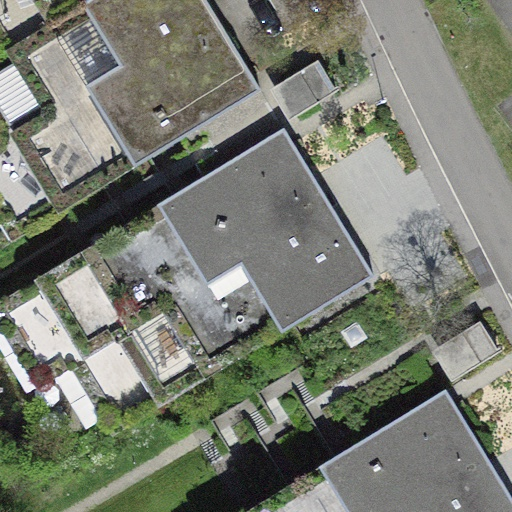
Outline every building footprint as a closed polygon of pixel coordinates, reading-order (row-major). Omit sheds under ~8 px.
[(0,0),(0,57),(4,55),(46,29),(28,0),(0,0)] [(52,26),(93,0),(28,0),(46,29),(52,26)] [(133,158),(179,129),(99,0),(93,0),(52,26),(133,158)] [(99,0),(179,129),(234,96),(217,69),(238,56),(203,0),(99,0)] [(85,187),(133,158),(52,26),(46,29),(4,55),(85,187)] [(0,238),(85,187),(4,55),(0,57),(0,238)] [(317,60),(278,83),(297,115),(335,92),(317,60)] [(209,183),(291,317),(369,270),(301,159),(277,174),(263,150),(209,183)] [(245,345),(291,317),(209,183),(163,211),(245,345)] [(197,374),(245,345),(163,211),(115,240),(197,374)] [(111,426),(197,374),(115,240),(0,310),(0,323),(29,371),(64,349),(111,426)] [(480,322),(441,346),(459,374),(498,350),(480,322)] [(372,443),(414,511),(511,511),(511,499),(465,423),(442,437),(426,410),(372,443)] [(351,511),(414,511),(372,443),(326,471),(351,511)] [(285,511),(351,511),(326,471),(278,500),(285,511)] [(285,511),(278,500),(258,511),(285,511)]
